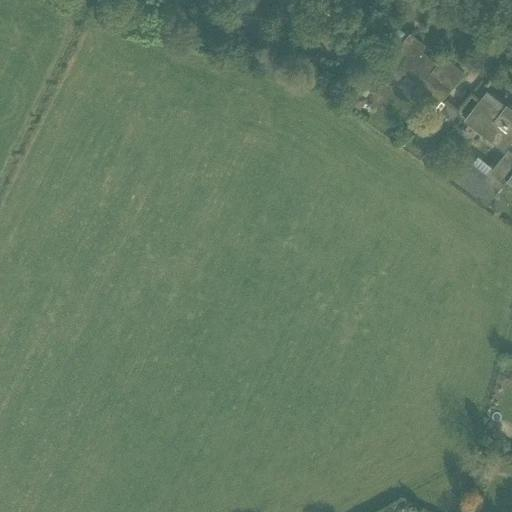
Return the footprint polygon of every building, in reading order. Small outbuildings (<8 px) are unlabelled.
[(238,27),(268,34),(274,10),(244,3),(238,27)] [(398,50),(383,70),(397,81),(402,74),(418,86),(420,87),(413,95),(425,104),(431,96),(441,103),(441,102),(451,89),(464,74),(444,58),(438,66),(420,52),(424,46),(410,35),(398,50)] [(356,91),(349,103),(361,111),(368,99),(356,91)] [(465,121),(503,152),(511,141),(511,111),(506,107),(506,108),(487,93),(469,117),(465,121)] [(470,97),(457,115),(464,119),(476,102),(470,97)] [(416,140),(429,150),(458,112),(446,102),(416,140)] [(466,171),(456,184),(485,207),(493,197),(499,189),(511,172),(511,156),(506,152),(488,176),(472,164),(466,171)] [(397,511),(409,511),(411,509),(408,505),(403,503),(399,505),(396,510),(397,511)]
